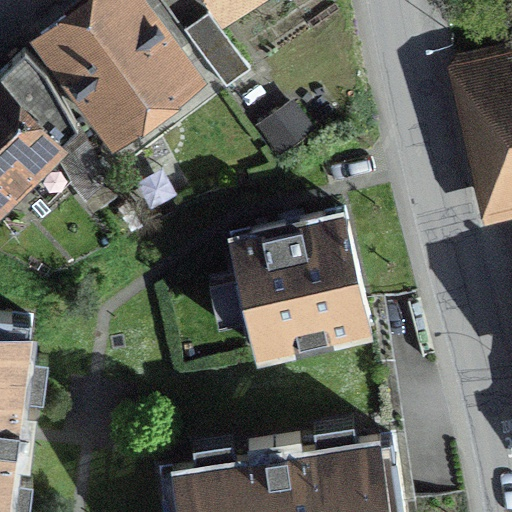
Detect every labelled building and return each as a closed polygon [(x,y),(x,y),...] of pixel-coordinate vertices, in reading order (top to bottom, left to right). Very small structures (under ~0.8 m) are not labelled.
[(85,0),(37,36),(112,137),(192,77),(135,0),(85,0)] [(213,0),(221,13),(241,0),(213,0)] [(246,69),(204,13),(180,31),(222,87),(246,69)] [(0,197),(74,128),(41,72),(21,50),(0,70),(0,197)] [(511,55),(455,69),(486,203),(511,196),(511,55)] [(368,325),(341,209),(226,235),(253,352),(368,325)] [(11,461),(25,462),(31,411),(17,409),(19,394),(40,397),(45,357),(24,354),(29,318),(0,313),(0,511),(25,511),(29,478),(9,475),(11,461)] [(161,511),(401,511),(390,435),(353,440),(350,420),(310,426),(313,446),(298,449),(296,435),(245,442),(247,456),(232,458),(229,438),(189,444),(192,464),(156,470),(161,511)]
